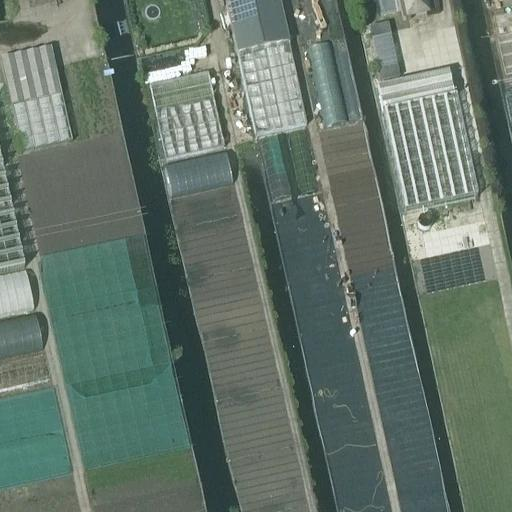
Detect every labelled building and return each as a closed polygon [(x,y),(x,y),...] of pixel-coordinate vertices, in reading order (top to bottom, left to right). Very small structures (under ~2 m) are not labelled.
[(276,0),(222,0),(235,57),(254,139),(304,128),(286,46),(276,0)] [(426,0),(401,0),(406,20),(430,14),(426,0)] [(371,42),(390,38),(388,26),(369,30),(371,42)] [(70,145),(49,52),(0,62),(0,65),(10,109),(20,156),(70,145)] [(376,90),(403,217),(474,202),(447,75),(376,90)] [(164,163),(222,150),(206,76),(148,89),(155,121),(164,163)] [(0,276),(24,271),(0,162),(0,276)]
